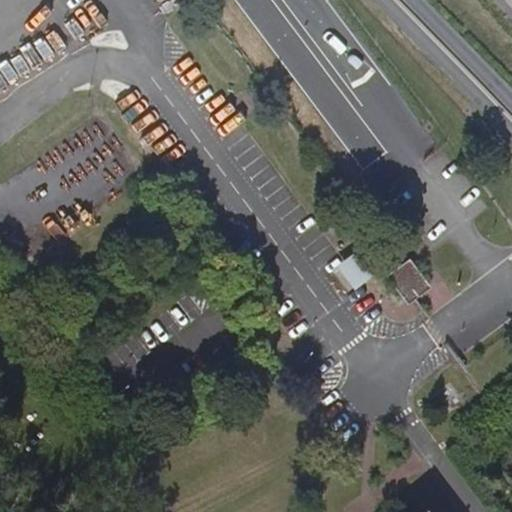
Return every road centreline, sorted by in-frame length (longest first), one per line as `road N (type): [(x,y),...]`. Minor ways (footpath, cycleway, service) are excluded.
road 1 (unclassified): [(384,0),(511,132)]
road 2 (unclassified): [(511,101),(414,0)]
